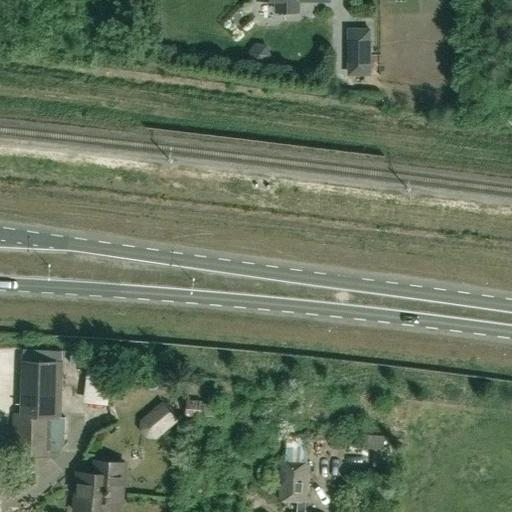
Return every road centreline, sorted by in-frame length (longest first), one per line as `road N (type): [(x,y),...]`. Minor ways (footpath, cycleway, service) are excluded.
road 1 (primary): [(511,307),(0,236)]
road 2 (primary): [(0,285),(511,334)]
